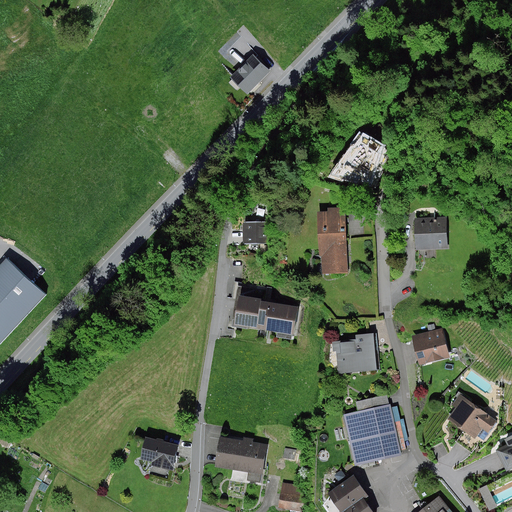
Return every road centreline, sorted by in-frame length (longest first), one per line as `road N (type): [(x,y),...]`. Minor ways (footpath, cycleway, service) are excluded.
road 1 (tertiary): [(0,387),(373,0)]
road 2 (residential): [(480,511),(451,472),(424,459),(394,326),(383,203)]
road 3 (residential): [(192,511),(226,266)]
